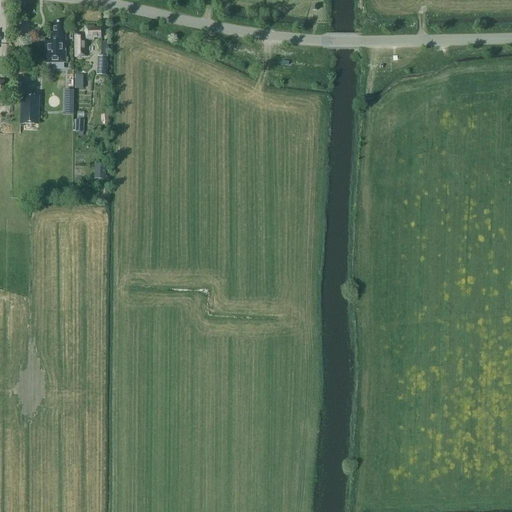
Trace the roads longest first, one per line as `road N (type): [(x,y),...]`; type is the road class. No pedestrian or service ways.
road 1 (tertiary): [(83,0),(329,41)]
road 2 (tertiary): [(511,39),(329,41)]
